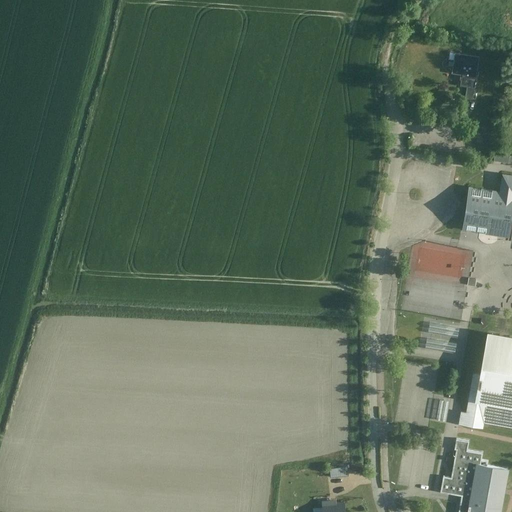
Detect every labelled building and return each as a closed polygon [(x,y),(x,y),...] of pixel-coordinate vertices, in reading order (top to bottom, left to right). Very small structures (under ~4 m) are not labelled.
[(479,56),(455,53),(453,73),(461,74),(460,79),(462,80),(461,85),(468,86),(467,95),(474,96),(479,56)] [(511,175),(502,174),(499,194),(467,189),(461,231),(510,238),(511,222),(511,175)] [(471,251),(411,242),(401,309),(461,318),(471,251)] [(511,336),(488,332),(480,377),(474,376),(467,411),(462,411),(460,423),(484,428),(485,423),(511,428),(511,336)] [(470,440),(458,438),(451,477),(445,476),(442,491),(462,495),(458,511),(500,511),(509,467),(481,462),(483,451),(468,449),(470,440)] [(347,475),(346,468),(331,470),(332,477),(347,475)] [(345,511),(344,502),(336,503),(335,500),(320,502),(320,511),(345,511)]
